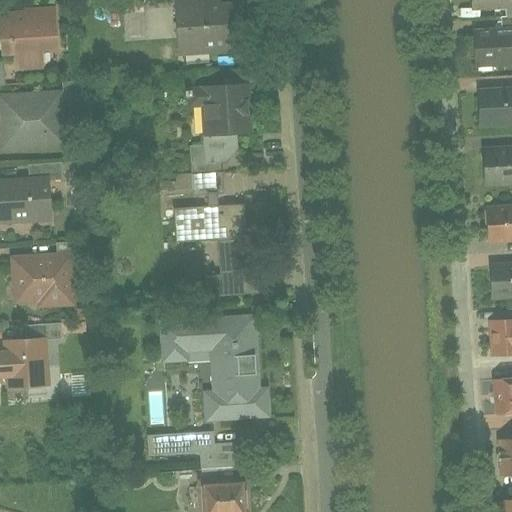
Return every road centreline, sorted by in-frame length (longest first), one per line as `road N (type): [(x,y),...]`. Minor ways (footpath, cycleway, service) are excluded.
road 1 (residential): [(447,0),(467,511)]
road 2 (residential): [(295,0),(307,511)]
